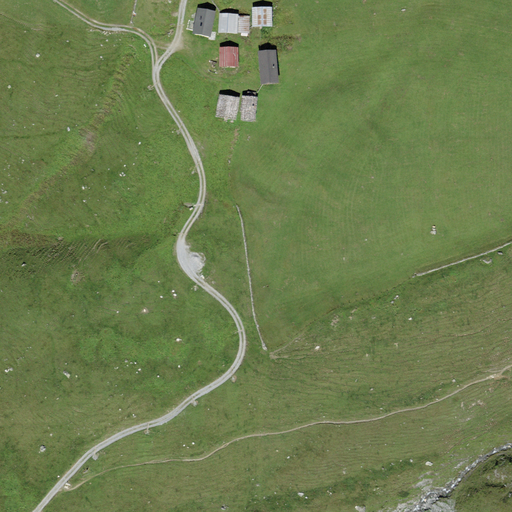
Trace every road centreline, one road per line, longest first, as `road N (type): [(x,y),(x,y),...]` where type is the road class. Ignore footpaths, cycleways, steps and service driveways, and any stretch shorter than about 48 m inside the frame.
road 1 (track): [(57,487),(90,452),(167,418),(223,378),(244,342),(230,308),(181,262),(178,245),(202,198),(203,175),(155,70),(177,45),(185,0)]
road 2 (track): [(155,70),(148,37),(95,26),(58,0)]
